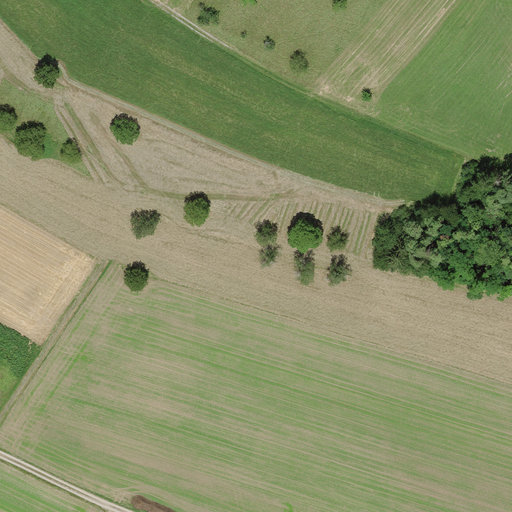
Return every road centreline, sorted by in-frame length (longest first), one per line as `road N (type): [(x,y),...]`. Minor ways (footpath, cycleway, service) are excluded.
road 1 (track): [(153,0),(240,57),(511,179)]
road 2 (track): [(0,456),(121,511)]
